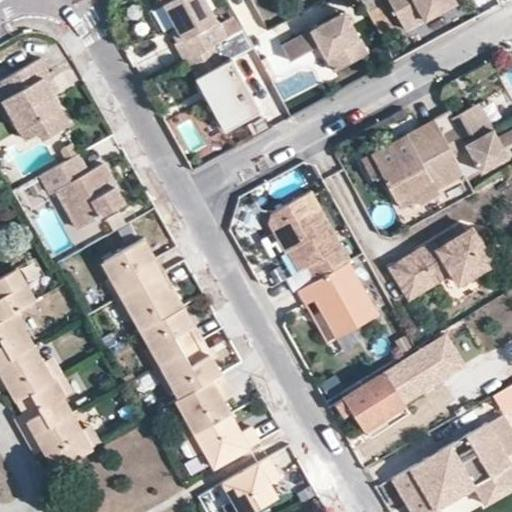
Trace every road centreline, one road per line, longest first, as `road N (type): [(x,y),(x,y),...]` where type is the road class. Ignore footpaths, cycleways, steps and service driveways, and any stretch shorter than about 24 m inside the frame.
road 1 (residential): [(511,17),(179,198)]
road 2 (residential): [(179,198),(367,511)]
road 3 (residential): [(76,0),(179,198)]
